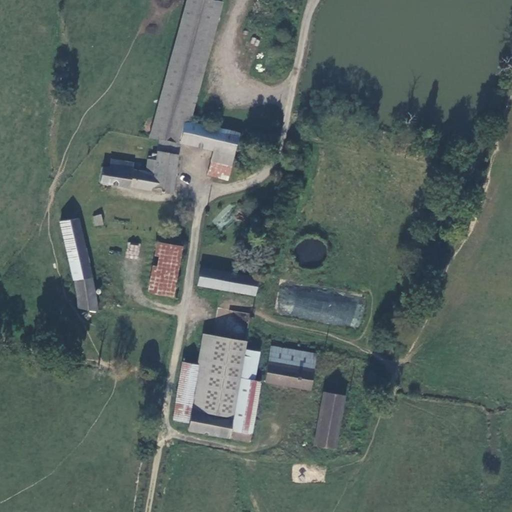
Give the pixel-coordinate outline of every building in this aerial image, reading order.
[(175,142),(179,147),(180,143),(182,122),(212,1),(207,0),(182,0),(148,138),(159,141),(175,142)] [(241,150),(244,135),(182,122),(180,143),(214,150),(234,155),(235,148),(241,150)] [(103,168),(100,182),(171,194),(179,147),(175,142),(159,141),(156,156),(154,161),(146,160),(143,173),(130,170),(131,166),(111,161),(109,168),(103,168)] [(231,165),(234,155),(214,150),(211,161),(231,165)] [(229,178),(231,165),(211,161),(208,173),(229,178)] [(89,215),(77,217),(84,244),(95,241),(94,234),(89,215)] [(91,217),(94,226),(102,224),(98,215),(91,217)] [(84,244),(77,217),(60,221),(77,296),(78,308),(97,310),(95,292),(84,244)] [(146,290),(170,295),(180,247),(157,243),(146,290)] [(138,258),(139,245),(127,245),(126,257),(138,258)] [(197,284),(254,296),(258,277),(200,266),(197,284)] [(315,291),(280,285),(276,314),(352,326),(356,300),(339,297),(338,306),(328,304),(326,314),(312,312),(315,291)] [(257,380),(259,352),(248,350),(249,347),(247,347),(246,350),(244,349),(246,342),(203,333),(197,365),(189,422),(188,429),(230,438),(242,378),(257,380)] [(264,382),(309,389),(310,382),(315,355),(271,348),(268,363),(267,363),(264,382)] [(360,390),(365,363),(315,355),(310,382),(360,390)] [(173,418),(183,362),(181,361),(171,418),(173,418)] [(189,422),(197,365),(183,362),(173,418),(189,422)] [(259,380),(257,380),(242,378),(230,438),(234,439),(248,441),(255,400),(258,384),(259,380)] [(268,386),(258,384),(255,400),(265,402),(268,386)] [(334,451),(345,395),(324,391),(317,426),(313,446),(318,447),(334,451)] [(317,426),(298,422),(293,442),(302,444),(300,452),(316,455),(318,447),(313,446),(317,426)]
